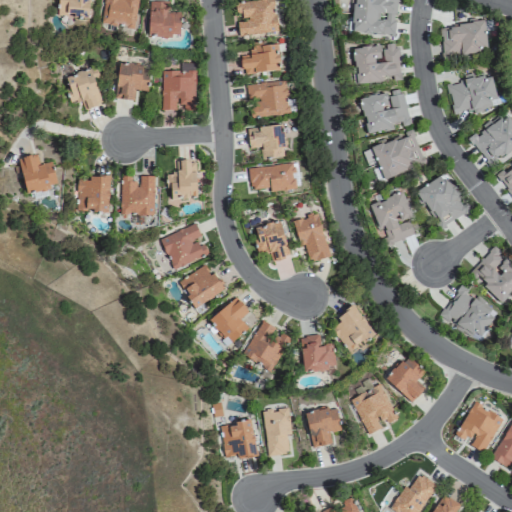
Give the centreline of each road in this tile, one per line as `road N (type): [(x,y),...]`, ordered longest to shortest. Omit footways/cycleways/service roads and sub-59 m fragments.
road 1 (residential): [(511,382),(426,338),(373,278),(346,210),(316,0)]
road 2 (residential): [(211,0),(227,229),(255,279),(278,299),(300,311),(306,297)]
road 3 (residential): [(470,366),(422,434),(389,457),(352,473),(279,482),(257,499)]
road 4 (residential): [(424,0),(421,55),(438,131),(511,232)]
